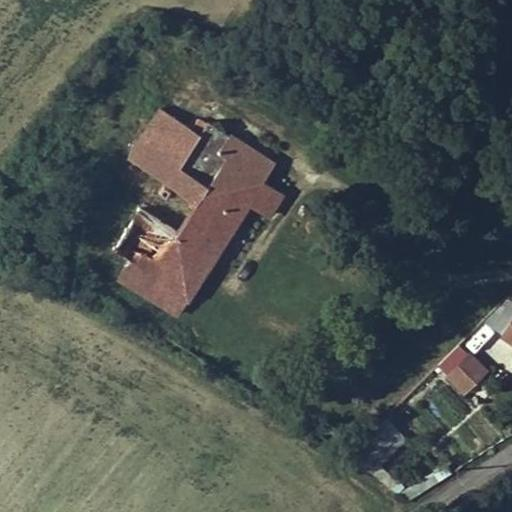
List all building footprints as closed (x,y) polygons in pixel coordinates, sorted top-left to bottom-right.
[(261,181),(260,183),(247,175),(259,155),(207,122),(205,124),(199,134),(191,128),(159,109),(128,158),(197,202),(178,232),(139,208),(113,248),(131,260),(120,275),(178,313),(188,296),(213,258),(211,256),(249,199),(267,211),(270,212),(282,194),(261,181)] [(199,134),(205,124),(197,119),(191,128),(199,134)] [(247,175),(260,183),(261,181),(272,164),(259,155),(247,175)] [(83,173),(76,187),(87,192),(94,178),(83,173)] [(166,197),(172,189),(163,184),(157,192),(166,197)] [(24,208),(14,225),(21,229),(31,212),(24,208)] [(314,233),(317,232),(319,230),(319,227),(319,224),(318,221),(316,219),(313,218),(310,218),(307,219),(303,224),(304,228),(305,230),(307,233),(310,234),(314,233)] [(486,318),(497,327),(511,309),(511,297),(507,293),(486,318)] [(511,317),(501,333),(511,340),(511,317)] [(469,353),(447,374),(462,389),(484,368),(469,353)] [(372,430),(384,441),(396,429),(384,417),(372,430)] [(370,473),(406,439),(396,429),(384,441),(372,430),(347,454),(370,473)]
